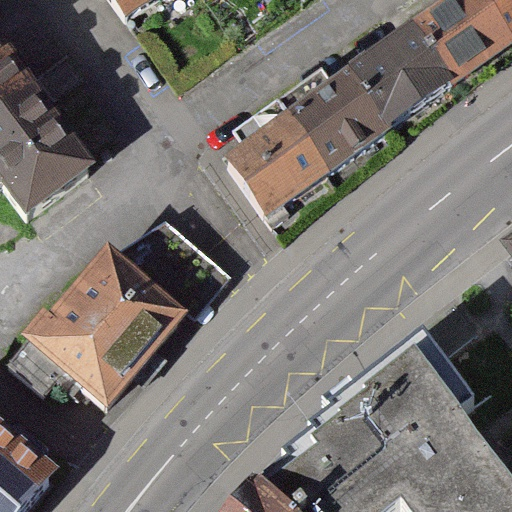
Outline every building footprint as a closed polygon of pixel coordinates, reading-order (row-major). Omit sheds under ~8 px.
[(107,0),(124,24),(160,0),(107,0)] [(511,0),(457,0),(225,161),(269,225),(511,56),(511,0)] [(0,46),(0,187),(27,224),(93,179),(0,46)] [(22,334),(29,344),(6,369),(44,402),(65,378),(108,414),(192,315),(228,276),(168,226),(120,255),(108,243),(22,334)] [(511,262),(501,270),(511,284),(511,262)] [(413,511),(416,510),(417,511),(511,511),(511,471),(428,376),(276,507),(270,500),(260,511),(413,511)] [(0,439),(0,511),(29,511),(54,481),(0,439)]
